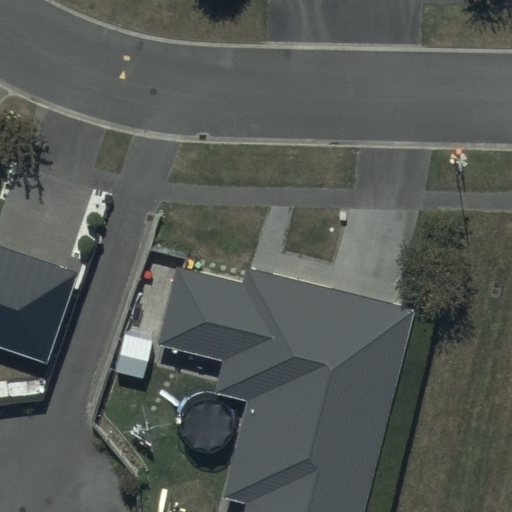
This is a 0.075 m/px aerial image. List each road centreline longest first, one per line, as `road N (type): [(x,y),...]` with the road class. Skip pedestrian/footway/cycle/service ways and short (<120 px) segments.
road 1 (residential): [(175,90),(23,511)]
road 2 (residential): [(511,97),(175,90)]
road 3 (residential): [(175,90),(102,75),(0,29)]
